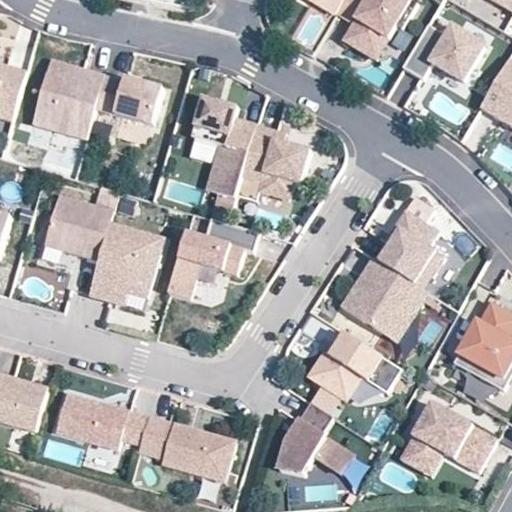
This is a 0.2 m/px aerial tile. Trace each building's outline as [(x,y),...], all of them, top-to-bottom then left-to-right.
[(340,14),(348,0),(314,0),(339,15),(340,14)] [(405,32),(421,6),(411,0),(348,0),(340,14),(357,25),(346,42),(369,56),(382,35),(392,41),(400,28),(405,32)] [(511,0),(492,0),(511,11),(511,0)] [(466,84),(487,49),(456,29),(450,38),(431,27),(405,69),(425,82),(435,65),(466,84)] [(379,62),(392,41),(382,35),(369,56),(379,62)] [(98,104),(107,73),(54,55),(35,120),(88,136),(98,104)] [(0,112),(14,116),(30,66),(0,56),(0,112)] [(511,131),(511,63),(480,112),(511,131)] [(155,122),(166,86),(128,75),(127,79),(107,73),(98,104),(155,122)] [(243,176),(258,124),(237,118),(240,107),(204,96),(192,134),(220,143),(212,168),(222,171),(215,192),(236,198),(237,195),(243,176)] [(302,185),(312,151),(285,143),(276,140),(279,131),(258,124),(243,176),(263,182),(260,192),(289,201),(295,182),(302,185)] [(285,143),(288,133),(279,131),(276,140),(285,143)] [(215,192),(222,171),(212,168),(206,189),(215,192)] [(260,192),(263,182),(243,176),(237,195),(257,201),(260,192)] [(98,203),(116,208),(121,194),(103,188),(98,203)] [(137,198),(121,194),(116,208),(116,211),(132,216),(137,198)] [(110,225),(114,213),(59,196),(44,244),(99,261),(110,225)] [(229,222),(233,208),(221,205),(217,219),(229,222)] [(0,250),(12,211),(0,207),(0,250)] [(432,279),(445,259),(430,249),(440,234),(406,212),(391,235),(396,238),(390,246),(379,263),(395,273),(415,287),(424,273),(432,279)] [(237,274),(244,249),(253,252),(260,232),(229,222),(217,219),(212,217),(206,236),(187,230),(168,292),(189,298),(200,263),(237,274)] [(146,300),(164,241),(110,225),(99,261),(88,296),(108,302),(112,290),(127,294),(146,300)] [(390,246),(396,238),(391,235),(386,243),(390,246)] [(388,285),(395,273),(379,263),(373,259),(362,275),(380,287),(388,285)] [(396,345),(428,295),(423,292),(415,287),(395,273),(388,285),(380,287),(362,275),(340,308),(396,345)] [(423,292),(432,279),(424,273),(415,287),(423,292)] [(124,307),(127,294),(112,290),(108,302),(124,307)] [(111,307),(107,318),(130,326),(134,315),(111,307)] [(511,370),(508,368),(511,360),(511,351),(510,351),(511,347),(511,335),(508,333),(511,327),(511,326),(485,312),(474,331),(476,332),(473,338),(468,335),(448,370),(497,397),(511,370)] [(401,372),(342,333),(333,346),(337,349),(334,354),(330,351),(327,355),(325,354),(313,371),(315,382),(339,398),(351,380),(360,379),(386,395),(401,372)] [(0,419),(35,431),(49,386),(0,371),(0,419)] [(345,402),(360,379),(351,380),(339,398),(345,402)] [(142,444),(150,416),(69,391),(57,430),(120,448),(123,438),(142,444)] [(350,457),(319,436),(331,418),(308,403),(296,423),(304,428),(299,435),(292,430),(284,442),(275,469),(300,477),(312,459),(338,476),(350,457)] [(495,441),(429,405),(398,461),(416,471),(429,449),(442,456),(476,475),(495,441)] [(225,482),(237,442),(150,416),(142,444),(140,451),(164,458),(163,464),(225,482)] [(299,435),(304,428),(296,423),(292,430),(299,435)] [(429,479),(442,456),(429,449),(416,471),(429,479)] [(199,499),(217,505),(223,485),(205,479),(199,499)]
